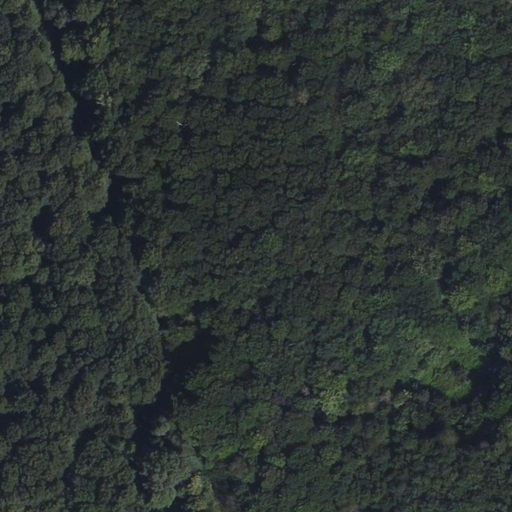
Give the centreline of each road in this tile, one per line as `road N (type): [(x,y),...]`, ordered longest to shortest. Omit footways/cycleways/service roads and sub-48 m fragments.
road 1 (track): [(222,511),(36,0)]
road 2 (track): [(186,511),(511,277)]
